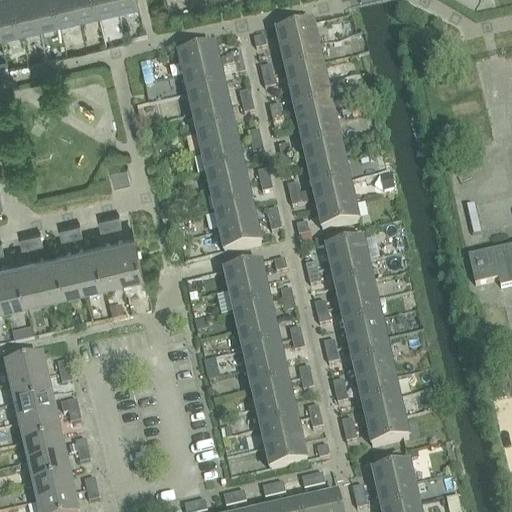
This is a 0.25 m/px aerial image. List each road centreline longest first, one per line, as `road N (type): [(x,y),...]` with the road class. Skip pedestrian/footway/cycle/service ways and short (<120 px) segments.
road 1 (residential): [(125,497),(180,484),(187,475),(159,361),(100,375)]
road 2 (residential): [(125,497),(100,375)]
